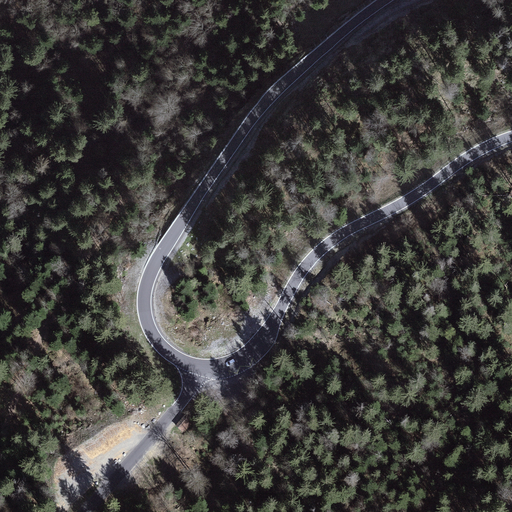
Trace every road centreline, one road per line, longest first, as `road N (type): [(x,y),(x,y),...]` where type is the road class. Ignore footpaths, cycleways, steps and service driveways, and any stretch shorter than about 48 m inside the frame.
road 1 (secondary): [(390,0),(263,105),(151,272),(148,326),(164,348),(196,367)]
road 2 (secondary): [(196,367),(226,367),(256,349),(307,264),(332,240),(511,136)]
road 3 (unclassified): [(85,511),(166,422),(196,367)]
